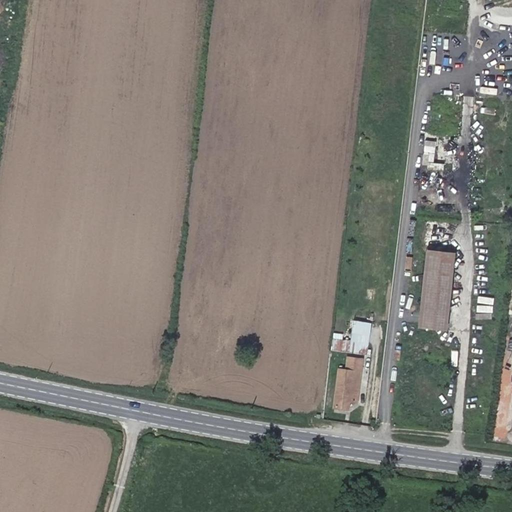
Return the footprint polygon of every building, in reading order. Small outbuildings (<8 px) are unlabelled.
[(441,111),(452,111),(452,97),(441,97),(441,111)] [(434,143),(451,147),(453,139),(436,135),(434,143)] [(443,207),(438,213),(448,223),(454,218),(443,207)] [(426,251),(417,327),(445,330),(455,254),(426,251)] [(371,324),(354,322),(350,351),(367,353),(371,324)] [(346,370),(339,369),(334,406),(349,408),(350,401),(358,402),(363,359),(348,357),(346,370)]
